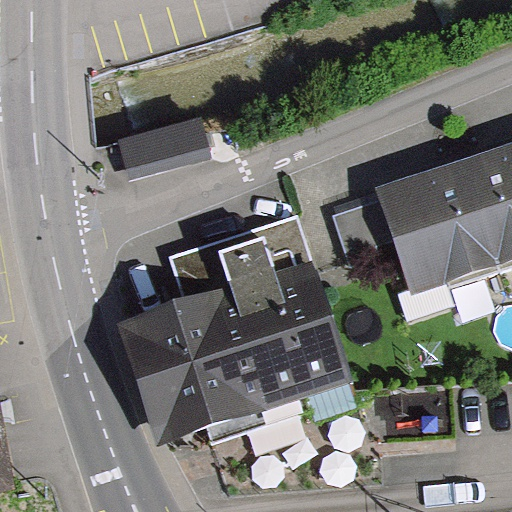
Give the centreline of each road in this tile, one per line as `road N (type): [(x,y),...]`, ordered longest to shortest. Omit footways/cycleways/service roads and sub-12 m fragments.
road 1 (residential): [(50,241),(93,232),(511,70)]
road 2 (secondary): [(50,241),(139,511)]
road 3 (secondary): [(33,54),(43,201)]
